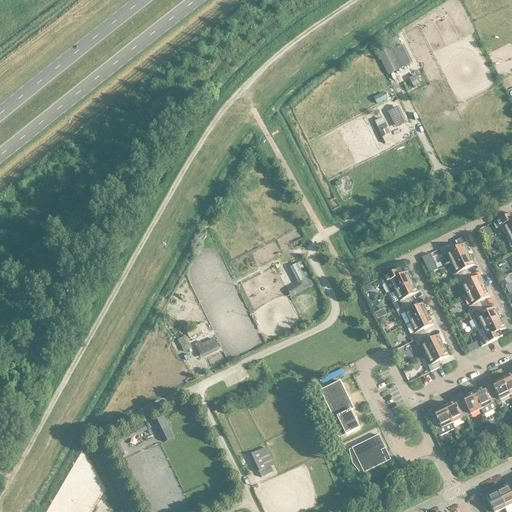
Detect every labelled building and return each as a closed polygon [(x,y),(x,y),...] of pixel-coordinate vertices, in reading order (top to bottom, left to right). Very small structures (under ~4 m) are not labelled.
[(399,48),(390,52),(399,70),(408,66),(399,48)] [(392,73),(382,52),(376,55),(386,76),(392,73)] [(396,108),(390,110),(398,126),(404,124),(396,108)] [(380,119),(373,122),(384,144),(391,141),(380,119)] [(511,215),(511,214),(507,216),(492,223),(495,229),(502,226),(507,236),(511,233),(511,215)] [(490,237),(484,240),(486,246),(493,242),(490,237)] [(445,254),(450,264),(467,255),(465,251),(466,250),(463,244),(453,249),(451,244),(440,249),(443,255),(445,254)] [(438,270),(430,254),(422,258),(430,274),(438,270)] [(470,260),(467,255),(450,264),(455,274),(453,275),(455,281),(466,276),(464,270),(474,265),(471,260),(470,260)] [(308,279),(299,262),(288,268),(298,285),(287,291),(290,297),(309,288),(305,280),(308,279)] [(397,277),(394,272),(379,279),(382,285),(384,284),(389,294),(394,291),(411,283),(409,278),(410,278),(407,272),(397,277)] [(469,281),(466,276),(455,281),(458,287),(461,286),(466,296),(483,287),(481,282),(482,282),(479,276),(469,281)] [(413,288),(411,283),(394,291),(399,302),(396,303),(399,309),(410,303),(407,298),(417,293),(414,287),(413,288)] [(485,292),(483,287),(466,296),(471,306),(468,307),(471,313),(482,307),(479,302),(489,297),(487,291),(485,292)] [(374,292),(370,294),(373,301),(379,298),(377,294),(374,292)] [(412,309),(410,303),(399,309),(395,311),(398,316),(400,315),(405,326),(409,323),(426,315),(424,310),(425,310),(422,304),(412,309)] [(485,313),(482,307),(471,313),(467,315),(470,321),(473,320),(478,329),(481,327),(482,327),(499,319),(496,314),(497,314),(495,308),(485,313)] [(429,320),(426,315),(409,323),(414,333),(412,335),(414,341),(425,335),(423,330),(433,325),(430,319),(429,320)] [(501,324),(499,319),(482,327),(486,337),(480,341),(481,342),(478,343),(481,347),(501,337),(498,332),(505,329),(502,323),(501,324)] [(184,330),(188,338),(199,333),(195,325),(184,330)] [(428,340),(425,335),(414,341),(417,346),(420,345),(425,355),(442,347),(440,342),(441,341),(438,336),(428,340)] [(177,340),(183,353),(190,349),(184,337),(177,340)] [(200,357),(217,349),(212,339),(195,347),(200,357)] [(444,351),(442,347),(425,355),(430,365),(427,366),(430,372),(441,367),(438,362),(448,357),(446,351),(444,351)] [(511,394),(511,365),(507,369),(510,375),(508,376),(508,375),(501,378),(509,396),(511,394)] [(489,377),(483,380),(495,403),(509,396),(501,378),(494,382),(494,383),(492,384),(489,377)] [(497,408),(495,403),(483,380),(478,383),(481,389),(479,390),(479,389),(472,393),(480,410),(483,415),(497,408)] [(317,381),(311,384),(315,390),(320,387),(317,381)] [(339,382),(319,391),(333,420),(336,418),(340,426),(335,429),(339,439),(359,429),(350,411),(353,410),(339,382)] [(460,391),(454,394),(465,417),(480,410),(472,393),(465,396),(465,397),(463,398),(460,391)] [(465,417),(454,394),(449,397),(452,404),(450,405),(449,404),(442,407),(451,424),(465,417)] [(431,406),(425,409),(439,437),(454,430),(451,424),(442,407),(435,410),(436,411),(434,412),(431,406)] [(493,421),(487,424),(490,430),(496,427),(493,421)] [(142,422),(115,436),(117,441),(129,436),(130,438),(146,430),(142,422)] [(385,450),(378,436),(351,449),(363,474),(386,462),(382,455),(383,455),(385,450)] [(117,460),(125,456),(119,444),(111,448),(117,460)] [(273,472),(262,449),(250,455),(261,478),(273,472)] [(506,487),(496,492),(504,508),(511,504),(511,492),(510,494),(506,487)] [(496,511),(504,508),(496,492),(485,497),(489,504),(483,507),(485,511),(496,511)]
